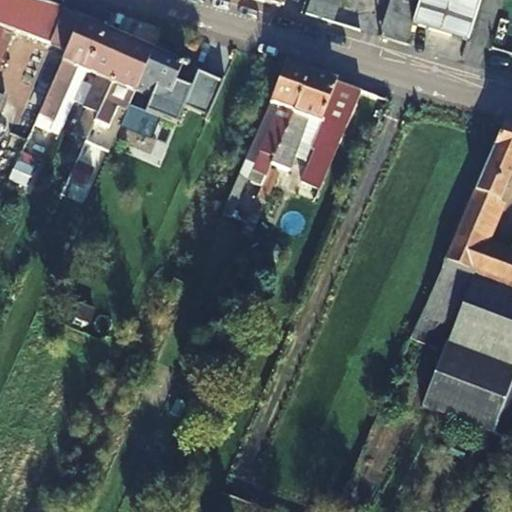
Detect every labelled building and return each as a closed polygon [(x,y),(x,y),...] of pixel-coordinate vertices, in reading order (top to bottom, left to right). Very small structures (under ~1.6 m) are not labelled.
[(0,0),(0,104),(2,100),(0,98),(0,61),(12,33),(46,47),(63,8),(35,0),(0,0)] [(311,0),(306,15),(332,22),(340,0),(311,0)] [(390,0),(379,36),(406,44),(411,30),(421,0),(390,0)] [(421,0),(411,30),(437,39),(470,48),(483,0),(421,0)] [(73,99),(80,82),(70,78),(74,68),(85,72),(103,30),(79,21),(75,29),(59,65),(37,115),(52,121),(63,95),(73,99)] [(60,22),(44,58),(59,65),(75,29),(60,22)] [(103,30),(85,72),(95,77),(82,109),(85,110),(74,136),(83,141),(127,40),(103,30)] [(83,141),(60,194),(70,199),(88,159),(97,163),(102,151),(97,149),(123,89),(133,93),(152,51),(127,40),(83,141)] [(152,51),(136,88),(150,95),(143,110),(174,123),(182,105),(207,117),(223,82),(197,70),(187,93),(172,86),(182,64),(152,51)] [(285,65),(267,104),(278,108),(258,152),(269,158),(308,71),(285,63),(285,65)] [(308,71),(269,158),(268,162),(287,171),(303,134),(312,138),(321,119),(327,122),(296,194),(313,201),(362,90),(308,71)] [(511,126),(503,124),(411,336),(437,346),(441,338),(448,340),(511,363),(511,251),(488,243),(504,202),(501,201),(511,177),(511,126)] [(247,178),(237,173),(229,192),(239,196),(247,178)] [(511,391),(511,363),(448,340),(424,408),(496,434),(511,391)]
